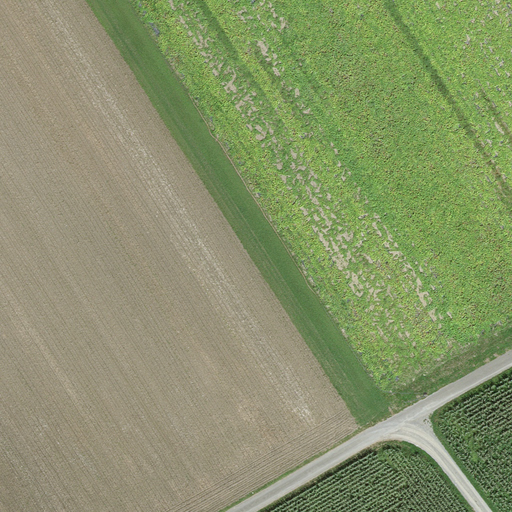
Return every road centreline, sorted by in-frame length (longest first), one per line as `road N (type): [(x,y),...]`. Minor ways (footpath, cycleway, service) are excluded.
road 1 (track): [(511,355),(242,511)]
road 2 (track): [(407,416),(479,511)]
